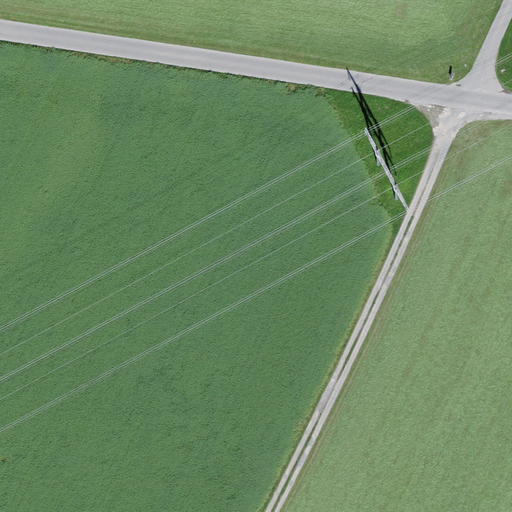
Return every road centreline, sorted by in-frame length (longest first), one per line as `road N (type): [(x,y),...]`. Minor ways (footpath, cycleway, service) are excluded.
road 1 (track): [(508,0),(276,511)]
road 2 (unclassified): [(511,95),(0,17)]
